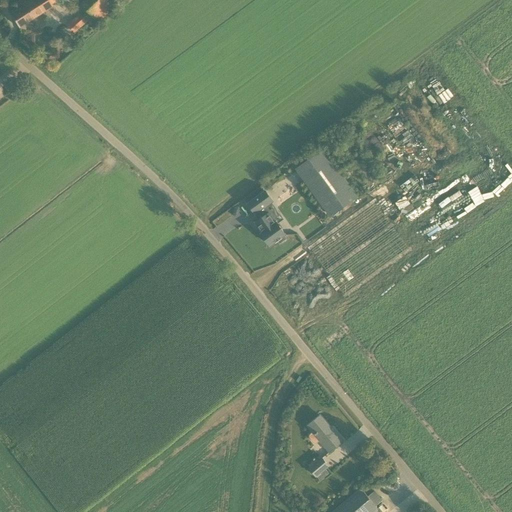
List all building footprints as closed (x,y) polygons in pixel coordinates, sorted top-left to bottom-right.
[(58,0),(57,0),(20,0),(17,2),(21,8),(10,14),(19,28),(52,7),(51,5),(58,0)] [(114,7),(108,0),(82,0),(78,4),(85,12),(81,16),(79,13),(67,25),(74,32),(91,17),(97,23),(114,7)] [(332,217),(358,198),(323,150),(297,169),(332,217)] [(255,214),(273,202),(265,191),(248,204),(255,214)] [(262,233),(261,234),(270,246),(278,241),(280,244),(286,239),(284,236),(286,235),(277,223),(276,223),(269,213),(255,223),(262,233)] [(335,244),(343,253),(348,250),(350,252),(360,244),(347,229),(337,237),(340,241),(335,244)] [(317,443),(320,441),(330,452),(343,442),(344,443),(345,443),(335,431),(334,432),(320,416),(308,426),(313,432),(309,435),(309,438),(314,444),(317,443)] [(329,474),(325,469),(328,466),(321,458),(309,469),(315,477),(316,476),(320,481),(329,474)] [(374,491),(368,497),(361,488),(332,511),(385,511),(389,509),(384,503),(383,504),(382,503),(379,505),(380,507),(378,508),(376,506),(382,501),(374,491)]
